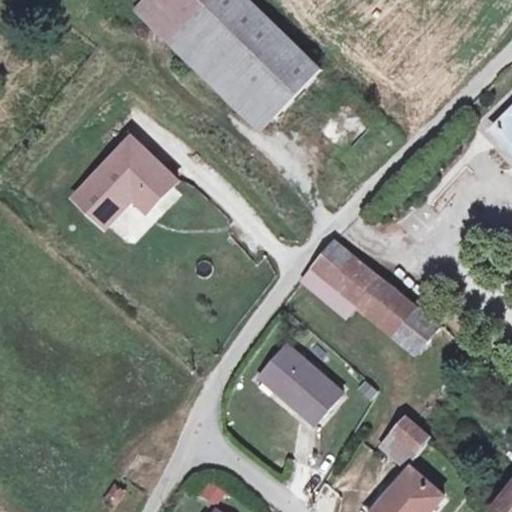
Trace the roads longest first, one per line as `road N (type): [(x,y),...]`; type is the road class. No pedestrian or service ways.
road 1 (residential): [(196,439),(221,376),(299,262),(345,215)]
road 2 (residential): [(345,215),(511,49)]
road 3 (unclassified): [(511,253),(460,217),(399,257),(345,215)]
road 4 (residential): [(196,439),(296,511)]
